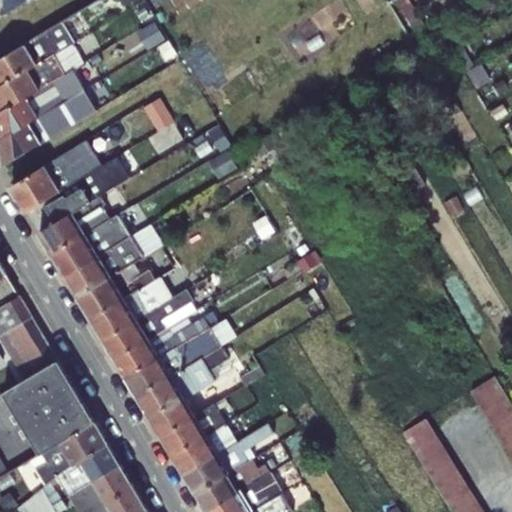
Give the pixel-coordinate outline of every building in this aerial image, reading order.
[(0,0),(0,16),(28,0),(0,0)] [(74,15),(98,0),(175,0),(256,133),(413,39),(389,0),(28,0),(0,16),(0,58),(26,43),(74,15)] [(410,0),(395,0),(419,37),(429,31),(410,0)] [(38,64),(74,43),(82,39),(74,25),(79,23),(74,15),(26,43),(38,64)] [(450,16),(440,22),(446,31),(456,25),(450,16)] [(155,21),(138,32),(148,49),(166,39),(155,21)] [(452,32),(444,37),(452,50),(460,45),(452,32)] [(0,58),(0,85),(29,69),(38,64),(26,43),(0,58)] [(41,89),(74,68),(85,62),(74,43),(38,64),(29,69),(41,89)] [(460,45),(452,50),(465,72),(475,66),(462,44),(460,45)] [(39,116),(85,89),(74,68),(41,89),(28,96),(39,116)] [(29,69),(0,85),(0,112),(28,96),(41,89),(29,69)] [(471,70),(466,73),(476,88),(481,84),(471,70)] [(439,73),(423,83),(429,93),(435,103),(451,93),(439,73)] [(486,84),(476,90),(488,110),(498,104),(486,84)] [(31,122),(42,143),(79,119),(74,109),(95,97),(89,86),(85,89),(39,116),(40,117),(31,122)] [(28,96),(0,112),(0,134),(1,138),(31,122),(40,117),(39,116),(28,96)] [(160,97),(144,107),(159,130),(174,121),(160,97)] [(503,102),(490,110),(496,120),(509,112),(503,102)] [(31,122),(1,138),(4,164),(42,143),(31,122)] [(231,144),(221,126),(210,131),(220,150),(231,144)] [(273,131),(253,143),(261,156),(278,146),(274,139),(277,137),(273,131)] [(62,190),(103,165),(87,139),(46,164),(62,190)] [(103,165),(62,190),(66,194),(84,186),(105,172),(115,187),(131,176),(118,157),(103,165)] [(10,186),(27,211),(62,190),(46,164),(10,186)] [(101,195),(115,187),(105,172),(84,186),(93,200),(73,212),(86,233),(112,217),(104,206),(107,204),(101,195)] [(56,221),(73,212),(93,200),(84,186),(67,196),(66,194),(46,205),(56,221)] [(460,193),(444,201),(454,219),(469,210),(460,193)] [(87,233),(99,254),(114,245),(108,235),(143,214),(136,202),(112,217),(86,233),(87,233)] [(39,232),(53,254),(87,233),(86,233),(73,212),(56,221),(39,232)] [(53,254),(66,275),(100,255),(99,254),(87,233),(53,254)] [(112,276),(134,263),(145,255),(132,235),(114,245),(99,254),(100,255),(112,276)] [(100,255),(66,275),(78,296),(112,276),(100,255)] [(126,298),(157,278),(150,268),(141,274),(134,263),(112,276),(126,298)] [(319,263),(309,270),(315,282),(326,275),(319,263)] [(138,318),(169,299),(163,288),(182,278),(176,267),(157,278),(126,298),(138,318)] [(0,299),(17,289),(8,273),(0,277),(0,299)] [(112,276),(78,296),(92,319),(126,298),(112,276)] [(164,317),(194,299),(187,288),(169,299),(138,318),(139,320),(145,330),(150,327),(153,328),(165,320),(164,317)] [(0,335),(33,317),(20,294),(0,306),(0,335)] [(126,298),(92,319),(105,341),(139,320),(138,318),(126,298)] [(175,334),(191,324),(187,317),(199,310),(194,299),(164,317),(165,320),(153,328),(150,327),(145,330),(149,337),(169,326),(175,334)] [(151,339),(160,355),(212,326),(220,321),(213,311),(206,317),(205,316),(191,324),(175,334),(169,326),(149,337),(151,339)] [(230,316),(216,325),(227,342),(241,333),(230,316)] [(0,335),(11,359),(44,340),(33,317),(0,335)] [(139,320),(105,341),(116,359),(151,339),(149,337),(145,330),(139,320)] [(160,356),(172,375),(223,344),(212,326),(160,355),(160,356)] [(151,339),(116,359),(126,377),(160,356),(160,355),(151,339)] [(44,340),(11,359),(21,377),(55,358),(44,340)] [(223,344),(172,375),(173,377),(186,399),(237,368),(223,344)] [(160,356),(126,377),(139,398),(173,377),(172,375),(160,356)] [(59,360),(5,391),(42,453),(61,441),(95,420),(59,360)] [(260,365),(242,377),(247,385),(266,374),(260,365)] [(511,402),(495,375),(472,389),(511,456),(511,402)] [(173,377),(139,398),(161,435),(195,414),(186,399),(173,377)] [(207,435),(212,443),(232,431),(234,434),(243,427),(225,396),(195,414),(207,435)] [(195,414),(161,435),(174,455),(207,435),(195,414)] [(486,511),(427,417),(403,432),(453,511),(486,511)] [(109,443),(95,420),(61,441),(74,464),(82,459),(109,443)] [(269,421),(218,453),(229,472),(254,459),(257,457),(251,445),(275,431),(269,421)] [(207,435),(174,455),(184,473),(218,453),(212,443),(207,435)] [(58,475),(74,464),(61,441),(42,453),(47,462),(36,467),(47,485),(58,475)] [(123,466),(109,443),(82,459),(95,480),(95,481),(123,466)] [(218,453),(184,473),(196,492),(230,473),(229,472),(218,453)] [(0,455),(0,477),(9,472),(0,455)] [(82,459),(74,464),(58,475),(70,494),(95,480),(82,459)] [(254,459),(229,472),(230,473),(240,490),(240,491),(271,472),(266,463),(258,468),(254,459)] [(136,488),(123,466),(95,481),(108,503),(136,488)] [(271,472),(240,491),(252,510),(252,511),(284,492),(271,472)] [(230,473),(196,492),(207,510),(240,490),(230,473)] [(70,494),(80,511),(113,511),(108,503),(95,481),(95,480),(70,494)] [(43,487),(11,511),(56,511),(58,511),(53,504),(48,496),(43,487)] [(140,511),(148,508),(136,488),(108,503),(113,511),(140,511)] [(53,504),(63,499),(58,490),(48,496),(53,504)] [(240,490),(207,510),(208,511),(249,511),(252,510),(240,491),(240,490)] [(284,492),(252,511),(290,511),(294,510),(284,492)] [(53,504),(58,511),(68,507),(63,499),(53,504)]
